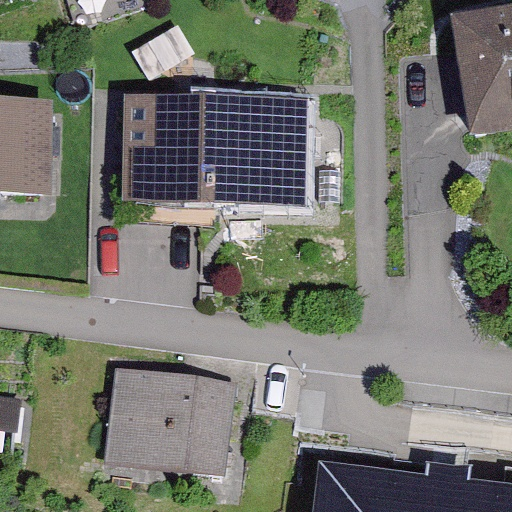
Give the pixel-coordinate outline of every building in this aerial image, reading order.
[(511,13),(454,23),(476,142),(511,136),(511,13)] [(72,107),(0,107),(0,200),(73,200),(72,107)] [(316,109),(143,107),(142,213),(315,215),(316,109)] [(252,388),(130,373),(118,467),(241,482),(252,388)] [(0,433),(29,436),(32,402),(0,399),(0,433)] [(448,482),(348,473),(344,511),(511,511),(511,494),(497,493),(499,475),(449,471),(448,482)]
